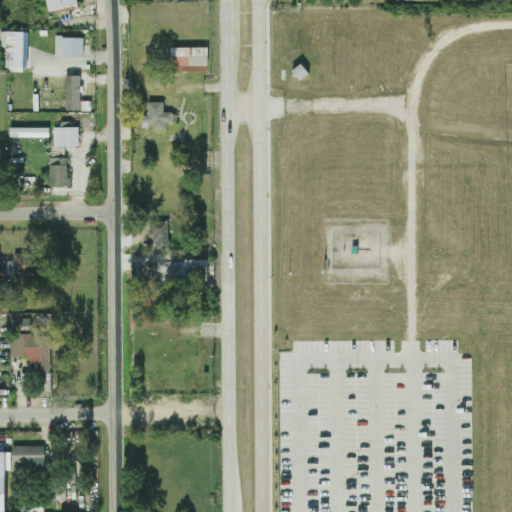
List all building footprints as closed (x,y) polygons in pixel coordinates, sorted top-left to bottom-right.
[(44,0),(47,11),(76,5),(75,0),(44,0)] [(83,38),(54,37),(53,57),(82,57),(83,38)] [(206,72),(206,48),(169,48),(169,72),(206,72)] [(79,76),(64,76),(65,111),(80,110),(79,76)] [(163,102),(147,102),(147,114),(141,114),(141,122),(151,122),(151,128),(164,129),(164,123),(171,123),(172,113),(162,112),(163,102)] [(49,128),(9,127),(9,137),(49,138),(49,128)] [(78,146),(78,127),(53,128),(53,147),(78,146)] [(66,158),(48,158),(49,186),(67,186),(66,158)] [(168,221),(150,222),(150,249),(168,249),(168,221)] [(29,255),(12,254),(11,272),(28,272),(29,255)] [(183,281),(204,282),(205,261),(183,260),(183,281)] [(29,330),(29,319),(12,320),(12,331),(29,330)] [(10,357),(27,357),(27,364),(39,364),(39,377),(50,377),(49,335),(9,335),(10,357)] [(201,353),(201,345),(172,345),(172,353),(201,353)] [(44,447),(11,446),(11,468),(43,469),(44,447)]
